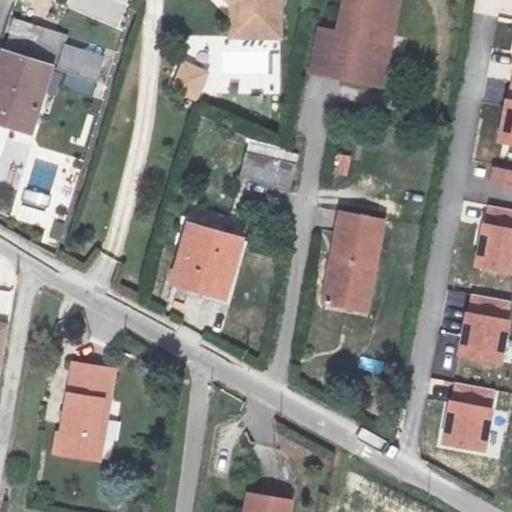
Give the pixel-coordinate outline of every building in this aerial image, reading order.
[(277,41),(277,0),(220,0),(229,9),(229,41),(277,41)] [(343,0),(337,36),(329,78),(342,80),(355,0),(343,0)] [(386,0),(355,0),(342,80),(381,87),(388,46),(378,44),(386,0)] [(32,38),(33,34),(54,39),(57,31),(15,20),(11,33),(32,38)] [(337,36),(318,32),(311,74),(329,78),(337,36)] [(94,83),(101,59),(63,47),(56,73),(94,83)] [(169,94),(196,105),(209,72),(182,61),(169,94)] [(0,129),(31,139),(49,77),(3,63),(0,72),(0,129)] [(511,82),(510,82),(498,141),(511,143),(511,82)] [(237,181),(277,191),(287,194),(296,159),(246,146),(237,181)] [(511,212),(489,207),(475,267),(511,275),(511,212)] [(361,263),(375,266),(382,226),(338,218),(324,306),(353,311),(361,263)] [(224,304),(240,245),(189,229),(174,289),(224,304)] [(369,313),(375,266),(361,263),(353,311),(369,313)] [(474,297),(462,356),(499,364),(511,305),(474,297)] [(109,462),(119,366),(83,363),(75,433),(65,432),(63,455),(109,462)] [(456,386),(443,447),(482,456),(495,394),(456,386)] [(246,497),(243,511),(286,511),(288,504),(246,497)]
